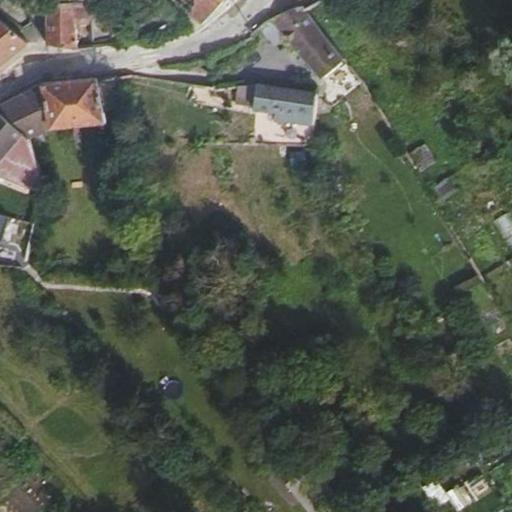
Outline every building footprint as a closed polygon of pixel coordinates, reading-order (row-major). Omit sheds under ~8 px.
[(197,0),(216,8),(223,0),(197,0)] [(49,2),(50,44),(81,50),(80,18),(79,2),(49,2)] [(94,2),(79,2),(80,18),(94,18),(94,2)] [(400,2),(379,14),(393,37),(413,25),(400,2)] [(267,20),(255,31),(280,47),(292,38),(327,78),(350,62),(309,4),(300,4),(267,20)] [(2,17),(0,18),(0,72),(13,61),(29,45),(2,17)] [(34,90),(1,107),(30,138),(52,126),(107,124),(104,109),(114,108),(121,106),(114,76),(43,85),(34,90)] [(262,86),(237,85),(235,103),(254,105),(254,110),(277,111),(276,121),(315,124),(319,92),(262,86)] [(111,142),(122,142),(114,108),(104,109),(107,124),(111,142)] [(0,174),(0,211),(2,213),(12,181),(0,174)] [(0,249),(0,264),(24,268),(15,250),(0,249)] [(309,463),(286,481),(311,511),(328,511),(341,502),(309,463)]
